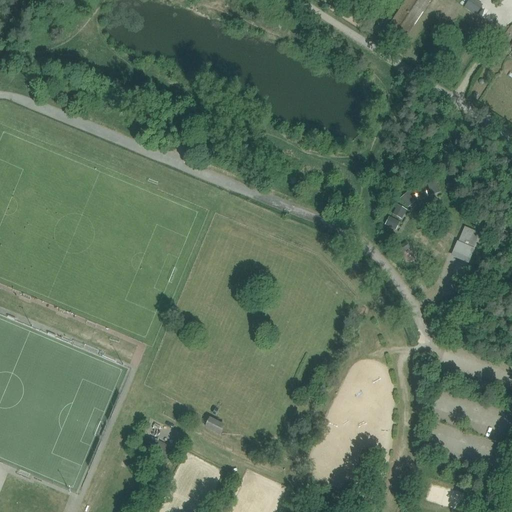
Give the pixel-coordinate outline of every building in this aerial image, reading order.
[(430,0),(406,0),(387,28),(404,39),(430,0)] [(481,6),(472,0),(470,0),(465,8),(475,15),(481,6)] [(428,186),(431,195),(438,192),(435,183),(428,186)] [(415,192),(417,200),(426,196),(424,189),(415,192)] [(401,199),(407,207),(413,201),(407,194),(401,199)] [(393,215),(400,219),(405,211),(398,207),(393,215)] [(385,226),(394,230),(398,223),(389,219),(385,226)] [(454,252),(470,259),(473,251),(473,250),(478,237),(464,231),(458,244),(457,244),(454,252)] [(400,248),(403,252),(408,249),(405,244),(400,248)] [(470,259),(454,252),(451,257),(467,264),(470,259)] [(210,420),(206,428),(219,435),(223,427),(210,420)] [(173,451),(152,440),(146,451),(168,462),(173,451)]
